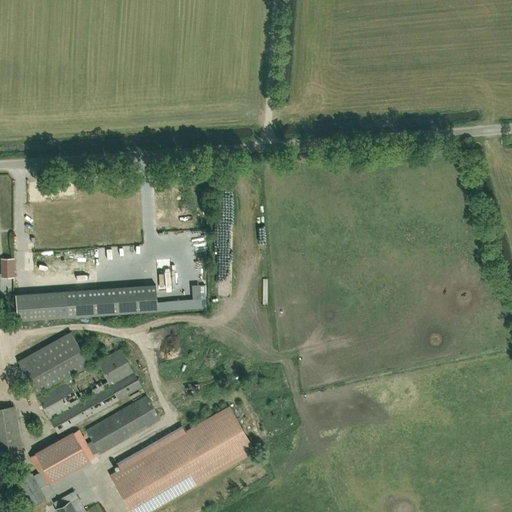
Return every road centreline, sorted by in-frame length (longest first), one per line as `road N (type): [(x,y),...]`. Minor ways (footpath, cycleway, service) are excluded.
road 1 (tertiary): [(0,165),(267,146)]
road 2 (tertiary): [(267,146),(511,129)]
road 3 (unclassified): [(267,146),(274,0)]
